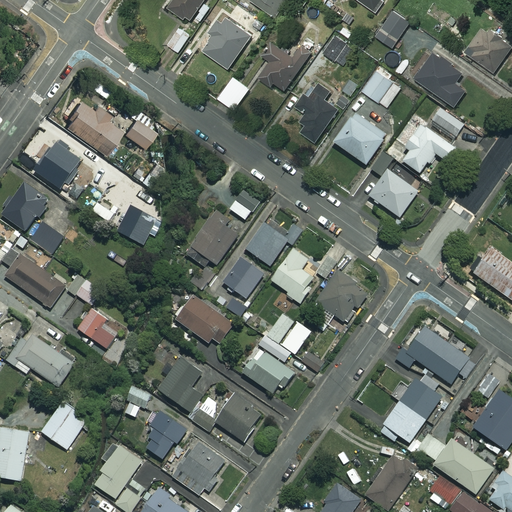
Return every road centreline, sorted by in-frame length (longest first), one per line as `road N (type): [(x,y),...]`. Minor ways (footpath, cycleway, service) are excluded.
road 1 (residential): [(76,32),(417,272)]
road 2 (residential): [(248,511),(417,272)]
road 3 (residential): [(417,272),(511,138)]
road 4 (residential): [(0,140),(76,32)]
